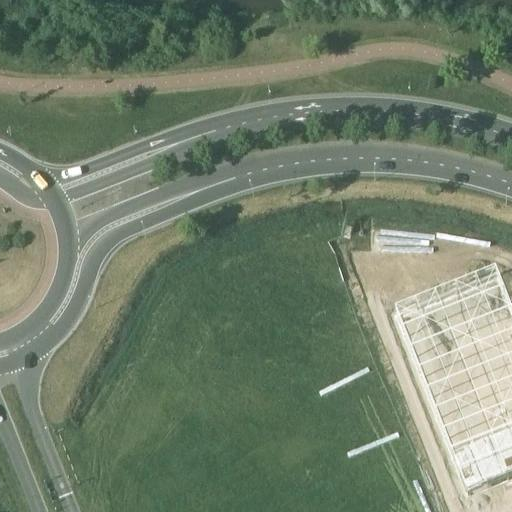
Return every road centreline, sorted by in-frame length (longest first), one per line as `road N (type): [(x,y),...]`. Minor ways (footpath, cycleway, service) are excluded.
road 1 (primary): [(511,137),(412,115),(342,111),(276,116),(182,142)]
road 2 (primary): [(187,195),(258,171),(343,158),(426,163),(511,183)]
road 3 (primary): [(19,359),(60,327),(96,251),(187,195)]
road 4 (unclassified): [(72,511),(19,359)]
road 5 (primary): [(182,142),(44,182)]
road 6 (primary): [(182,142),(149,164),(57,199)]
road 7 (primary): [(68,243),(157,196),(187,195)]
